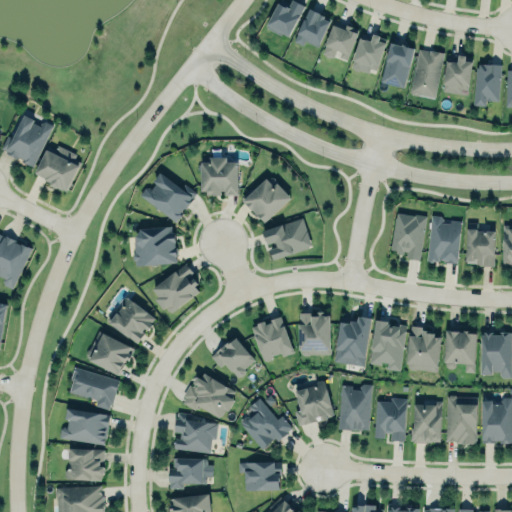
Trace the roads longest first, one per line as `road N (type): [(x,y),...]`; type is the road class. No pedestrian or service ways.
road 1 (residential): [(20,511),(26,385),(72,233),(241,0)]
road 2 (residential): [(511,300),(317,279),(244,290),(192,327),(153,380),(140,416),(136,511)]
road 3 (residential): [(192,62),(273,127),(321,149),(416,175),(511,181)]
road 4 (residential): [(511,148),(459,149),(377,135),(250,69),(215,35)]
road 5 (residential): [(333,468),(511,473)]
road 6 (residential): [(377,135),(349,282)]
road 7 (residential): [(373,0),(511,29)]
